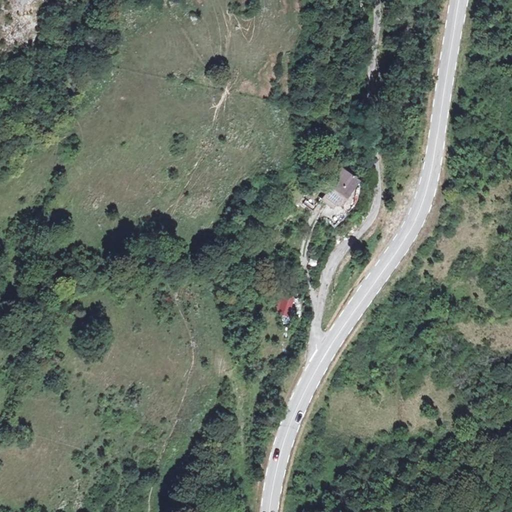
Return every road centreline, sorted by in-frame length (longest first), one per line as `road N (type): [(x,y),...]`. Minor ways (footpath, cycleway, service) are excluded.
road 1 (secondary): [(460,0),(432,175),(406,241),(324,356)]
road 2 (residential): [(324,356),(315,323),(325,279),(370,219),(377,195),(377,0)]
road 3 (secondary): [(324,356),(281,449),(269,511)]
